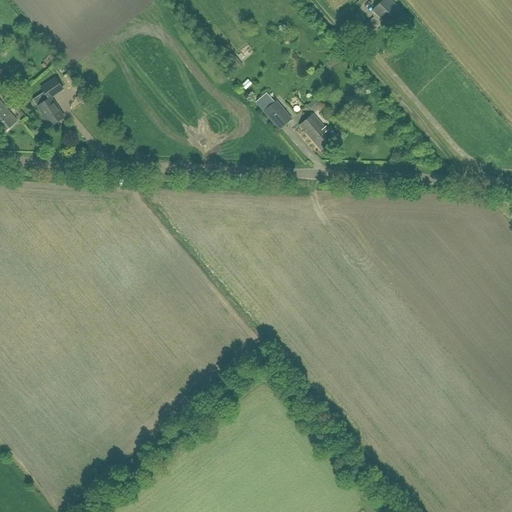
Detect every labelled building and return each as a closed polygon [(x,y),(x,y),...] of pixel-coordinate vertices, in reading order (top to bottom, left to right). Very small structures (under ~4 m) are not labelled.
[(394,28),(404,19),(397,12),(399,9),(390,0),(382,0),(372,10),(382,21),(384,19),(394,28)] [(370,32),(374,28),(368,23),(364,26),(370,32)] [(242,80),(246,85),(252,79),(248,75),(242,80)] [(50,126),(51,125),(54,126),(57,124),(57,122),(64,117),(51,98),(51,95),(62,88),(56,78),(41,88),(44,92),(33,99),(50,126)] [(0,132),(1,134),(16,121),(0,101),(0,132)] [(279,129),(291,119),(275,101),(263,112),(279,129)] [(320,150),(334,138),(312,114),(299,126),(320,150)]
